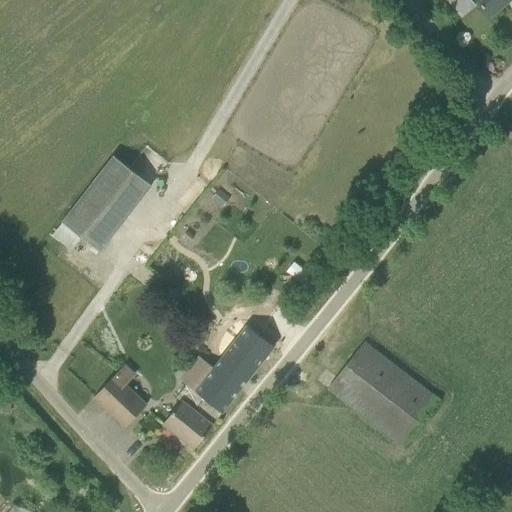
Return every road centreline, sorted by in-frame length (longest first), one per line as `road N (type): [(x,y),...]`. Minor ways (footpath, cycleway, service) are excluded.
road 1 (unclassified): [(174,511),(511,88)]
road 2 (unclassified): [(171,511),(0,332)]
